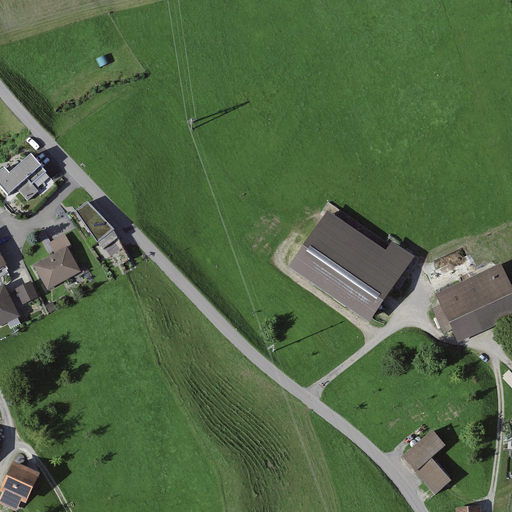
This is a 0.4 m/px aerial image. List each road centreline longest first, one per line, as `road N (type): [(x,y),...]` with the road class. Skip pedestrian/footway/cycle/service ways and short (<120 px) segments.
road 1 (tertiary): [(0,88),(249,351),(370,450),(422,511)]
road 2 (track): [(490,511),(501,423),(493,352)]
